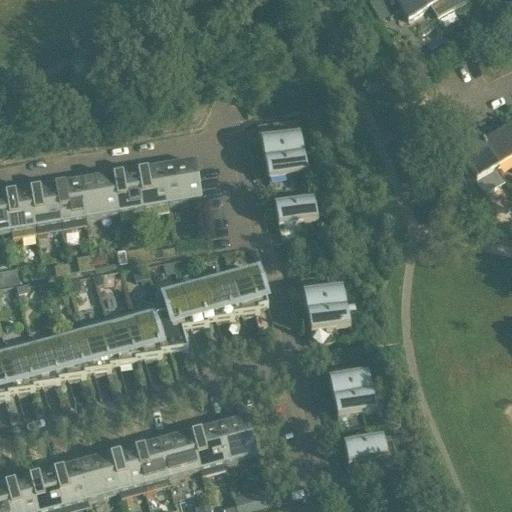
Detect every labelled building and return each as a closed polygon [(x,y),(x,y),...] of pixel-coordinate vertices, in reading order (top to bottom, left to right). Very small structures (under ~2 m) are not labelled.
[(422,0),(376,0),(389,20),(400,13),(407,24),(429,10),(422,0)] [(422,0),(429,10),(436,22),(454,11),(446,0),(422,0)] [(511,127),(484,146),(497,168),(511,158),(511,127)] [(264,164),(303,156),(299,137),(260,145),(264,164)] [(497,168),(484,146),(478,137),(455,152),(475,183),(497,168)] [(307,175),(303,156),(264,164),(268,184),(307,175)] [(195,165),(161,171),(168,210),(201,204),(195,165)] [(169,217),(168,210),(161,171),(136,175),(144,221),(169,217)] [(136,175),(111,179),(118,219),(119,226),(144,221),(136,175)] [(85,224),(118,219),(111,179),(78,185),(85,224)] [(78,185),(53,189),(61,236),(87,231),(85,224),(78,185)] [(37,240),(61,236),(53,189),(28,194),(37,240)] [(11,244),(37,240),(28,194),(4,198),(10,237),(11,244)] [(0,239),(10,237),(4,198),(0,198),(0,239)] [(317,222),(313,202),(274,211),(278,231),(317,222)] [(485,222),(495,215),(496,215),(488,203),(477,210),(485,222)] [(195,255),(208,253),(207,246),(194,248),(195,255)] [(163,261),(176,259),(175,251),(162,254),(163,261)] [(119,269),(126,267),(124,254),(117,255),(119,269)] [(137,258),(138,265),(151,263),(150,256),(137,258)] [(78,262),(80,276),(93,273),(91,259),(78,262)] [(172,266),(163,268),(166,279),(175,277),(172,266)] [(54,272),(55,280),(69,277),(67,270),(54,272)] [(135,285),(148,281),(146,272),(132,276),(135,285)] [(31,284),(44,282),(42,274),(29,277),(31,284)] [(268,312),(257,274),(231,281),(241,320),(259,317),(259,314),(268,312)] [(104,287),(102,277),(95,279),(98,288),(104,287)] [(233,321),(241,320),(231,281),(205,288),(216,327),(234,324),(233,321)] [(70,284),(72,295),(80,293),(77,282),(70,284)] [(55,286),(43,289),(46,299),(58,296),(55,286)] [(216,327),(205,288),(180,295),(190,333),(208,331),(208,328),(216,327)] [(17,298),(24,296),(23,289),(15,291),(17,298)] [(306,317),(346,309),(342,290),(302,298),(306,317)] [(154,302),(156,310),(159,319),(169,357),(187,355),(182,335),(190,333),(180,295),(154,302)] [(346,309),(306,317),(310,337),(350,329),(346,309)] [(131,316),(144,364),(162,362),(161,358),(169,357),(159,319),(156,310),(131,316)] [(136,365),(144,364),(131,316),(106,323),(119,371),(136,369),(136,365)] [(80,330),(83,340),(93,378),(111,376),(110,372),(119,371),(106,323),(80,330)] [(85,379),(93,378),(83,340),(57,347),(68,385),(85,383),(85,379)] [(32,354),(42,392),(60,389),(59,386),(68,385),(57,347),(32,354)] [(34,393),(42,392),(32,354),(6,360),(17,399),(34,396),(34,393)] [(8,400),(17,399),(6,360),(0,362),(0,404),(9,403),(8,400)] [(328,384),(332,404),(372,395),(367,375),(328,384)] [(376,414),(372,395),(332,404),(337,423),(376,414)] [(224,469),(225,469),(257,460),(247,421),(214,430),(224,469)] [(226,476),(225,469),(224,469),(214,430),(189,437),(200,476),(199,476),(201,483),(226,476)] [(168,484),(199,476),(200,476),(189,437),(157,446),(167,484),(168,484)] [(387,461),(382,441),(343,450),(347,470),(387,461)] [(133,452),(145,498),(170,491),(168,484),(167,484),(157,446),(133,452)] [(145,498),(133,452),(108,459),(119,498),(118,498),(120,505),(145,498)] [(86,507),(87,506),(118,498),(119,498),(108,459),(76,468),(86,507)] [(52,474),(61,511),(88,511),(87,506),(86,507),(76,468),(52,474)] [(35,511),(61,511),(52,474),(27,481),(35,511)] [(35,511),(27,481),(3,488),(9,511),(35,511)] [(0,511),(9,511),(3,488),(0,488),(0,511)] [(235,504),(237,511),(258,511),(270,509),(266,495),(235,504)]
